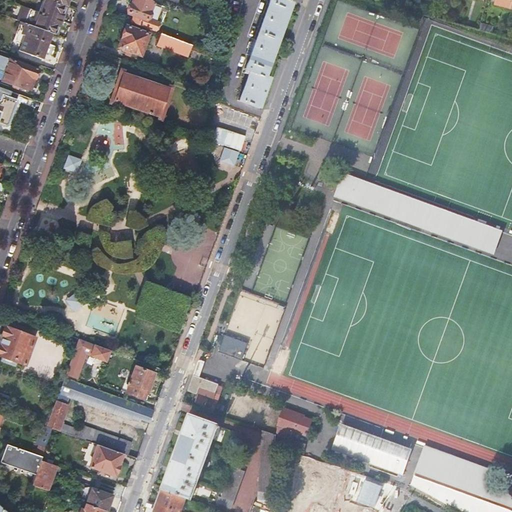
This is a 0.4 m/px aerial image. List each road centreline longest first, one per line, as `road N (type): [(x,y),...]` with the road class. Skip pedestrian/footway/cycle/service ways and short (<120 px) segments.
road 1 (residential): [(130,511),(315,0)]
road 2 (residential): [(94,0),(0,262)]
